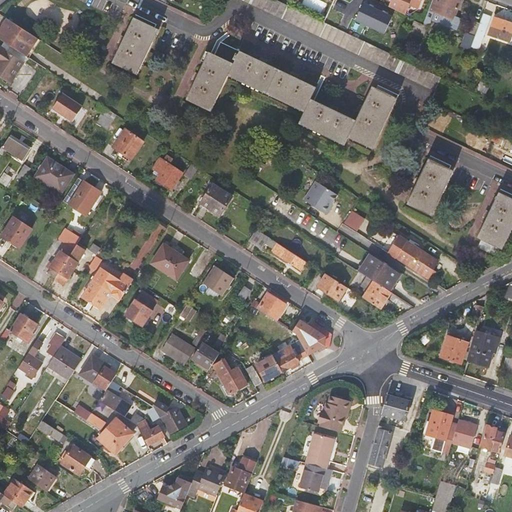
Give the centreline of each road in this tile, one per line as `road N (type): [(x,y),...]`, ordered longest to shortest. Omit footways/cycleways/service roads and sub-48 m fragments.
road 1 (residential): [(0,103),(340,323),(369,352)]
road 2 (residential): [(227,427),(214,409),(0,270)]
road 3 (secondary): [(511,268),(369,352)]
road 4 (residential): [(369,352),(375,402),(343,511)]
road 5 (secondary): [(369,352),(227,427)]
road 6 (residential): [(369,352),(511,405)]
road 7 (secondary): [(227,427),(103,497)]
road 8 (unknown): [(456,298),(348,231)]
